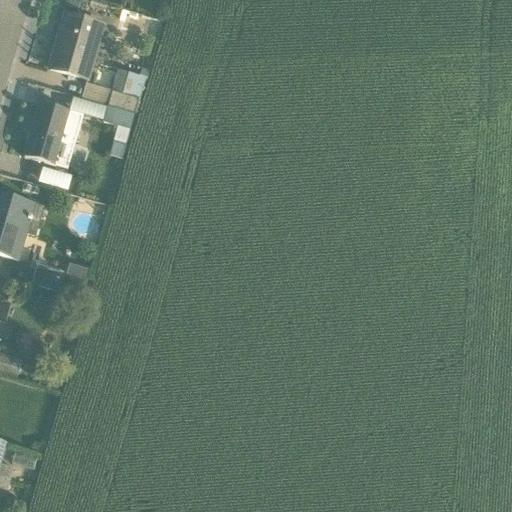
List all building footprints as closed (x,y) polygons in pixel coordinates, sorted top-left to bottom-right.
[(105,28),(66,17),(50,72),(89,83),(105,28)] [(84,88),(80,103),(106,111),(131,118),(142,80),(117,73),(111,96),(84,88)] [(81,119),(38,106),(22,161),(64,173),(81,119)] [(127,133),(131,118),(106,111),(102,126),(127,133)] [(71,192),(75,177),(44,170),(41,184),(71,192)] [(42,213),(0,200),(0,259),(20,265),(27,239),(35,241),(42,213)] [(62,277),(36,269),(30,288),(56,296),(62,277)] [(12,304),(0,300),(0,327),(5,328),(12,304)] [(20,362),(0,356),(0,376),(14,380),(20,362)] [(0,444),(0,478),(9,482),(12,472),(0,467),(0,465),(6,446),(0,444)] [(36,462),(14,455),(11,465),(33,472),(36,462)] [(0,490),(6,493),(9,482),(0,478),(0,490)]
